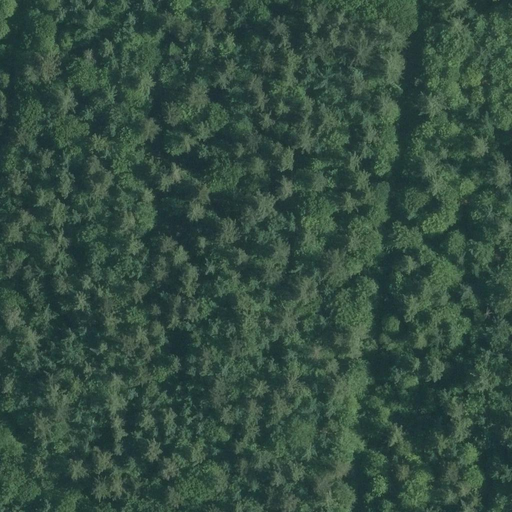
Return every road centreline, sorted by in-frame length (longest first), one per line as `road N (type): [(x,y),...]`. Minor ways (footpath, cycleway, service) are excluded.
road 1 (track): [(0,91),(388,232)]
road 2 (track): [(347,511),(394,192)]
road 3 (track): [(394,192),(412,40)]
road 4 (track): [(21,0),(0,139)]
road 5 (track): [(0,461),(120,511)]
